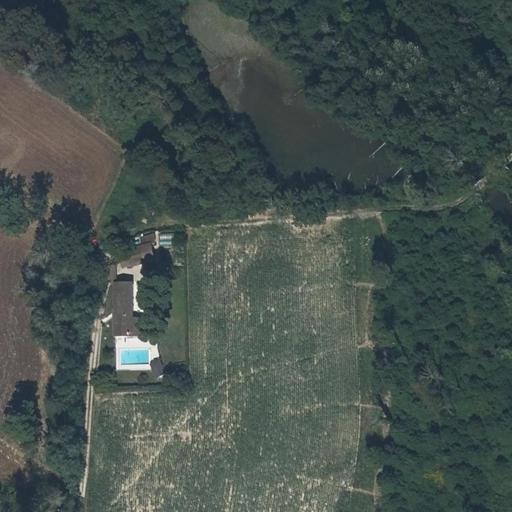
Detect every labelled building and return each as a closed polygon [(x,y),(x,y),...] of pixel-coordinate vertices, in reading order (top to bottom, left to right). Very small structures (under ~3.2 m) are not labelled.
[(163,230),(163,239),(177,238),(177,229),(163,230)] [(154,240),(148,242),(152,256),(158,255),(154,240)] [(152,256),(148,242),(132,246),(136,261),(152,256)] [(125,329),(152,328),(151,316),(143,316),(141,280),(123,282),(125,329)] [(170,366),(166,358),(158,361),(162,370),(170,366)]
